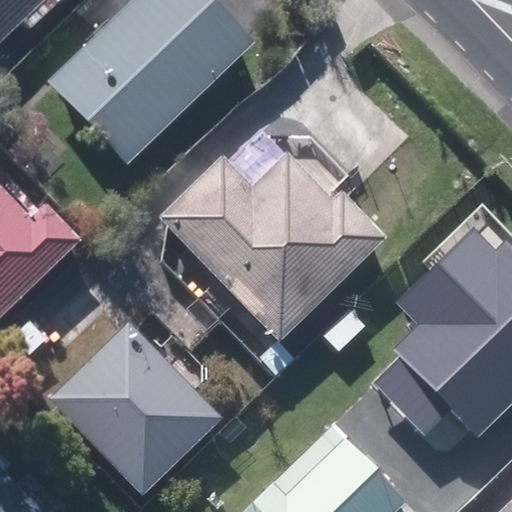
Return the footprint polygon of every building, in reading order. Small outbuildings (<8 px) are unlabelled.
[(0,0),(0,45),(49,0),(0,0)] [(203,0),(131,0),(44,83),(125,168),(250,49),(203,0)] [(301,150),(253,194),(224,163),(160,222),(272,343),(384,240),(347,200),(301,150)] [(0,316),(63,264),(81,249),(49,210),(31,225),(0,187),(0,316)] [(461,431),(511,382),(511,218),(497,203),(392,302),(418,330),(391,356),(461,431)] [(127,325),(50,401),(142,496),(220,421),(127,325)] [(216,511),(405,511),(417,503),(339,407),(213,508),(216,511)] [(0,511),(44,511),(0,463),(0,511)] [(511,511),(511,495),(493,511),(511,511)]
